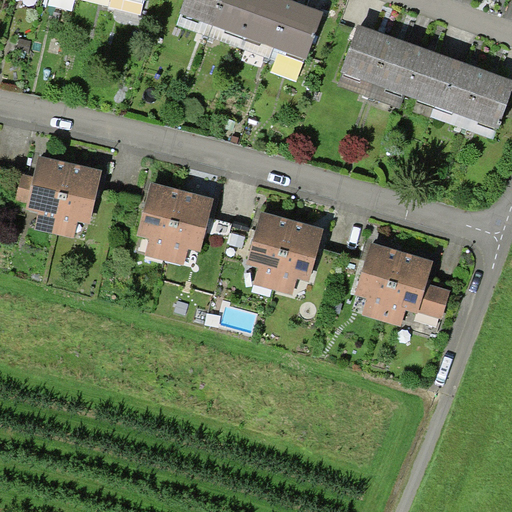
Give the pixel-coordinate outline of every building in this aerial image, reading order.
[(108,0),(107,4),(140,12),(142,0),(108,0)] [(184,0),(179,13),(211,24),(219,0),(184,0)] [(219,0),(211,24),(242,36),(254,0),(219,0)] [(254,0),(242,36),(272,47),(288,2),(282,0),(281,4),(269,0),(254,0)] [(304,58),(318,18),(293,9),(295,5),(288,2),(272,47),(304,58)] [(341,71),(372,83),(388,38),(382,36),(381,40),(356,31),(341,71)] [(372,83),(403,94),(419,49),(418,49),(417,53),(393,44),(395,41),(388,38),(372,83)] [(14,52),(25,55),(28,44),(17,41),(14,52)] [(403,94),(433,105),(448,64),(424,55),(425,52),(419,49),(403,94)] [(433,105),(464,116),(480,72),(474,69),(472,73),(448,64),(433,105)] [(499,124),(497,123),(510,86),(485,78),(487,74),(480,72),(464,116),(496,127),(496,126),(498,127),(499,124)] [(36,217),(55,221),(67,169),(36,162),(31,183),(19,180),(15,199),(27,202),(26,207),(38,210),(36,217)] [(97,176),(67,169),(55,221),(73,225),(75,218),(87,221),(97,176)] [(147,244),(165,248),(179,197),(148,189),(137,234),(149,237),(147,244)] [(209,204),(179,197),(165,248),(184,253),(186,246),(198,249),(209,204)] [(256,272),(274,277),(289,226),(259,218),(246,262),(258,265),(256,272)] [(319,235),(289,226),(274,277),(293,282),(295,276),(307,279),(319,235)] [(365,303),(383,309),(398,258),(368,249),(355,293),(367,296),(365,303)] [(428,267),(398,258),(383,309),(401,314),(403,307),(415,311),(428,267)]
